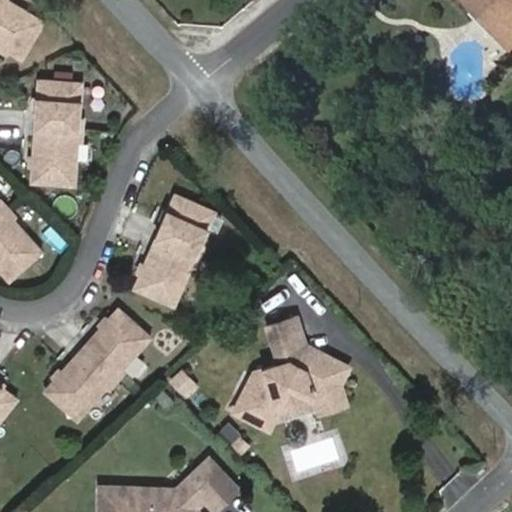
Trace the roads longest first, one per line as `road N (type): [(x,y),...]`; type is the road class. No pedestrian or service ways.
road 1 (tertiary): [(511,417),(203,82)]
road 2 (residential): [(0,306),(30,311),(65,299),(85,271),(131,151),(203,82)]
road 3 (residential): [(301,0),(203,82)]
